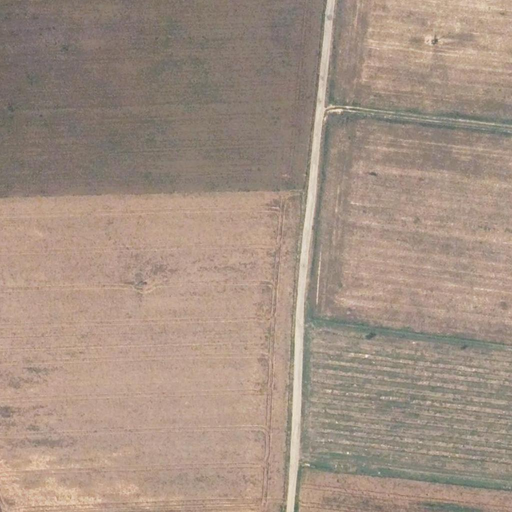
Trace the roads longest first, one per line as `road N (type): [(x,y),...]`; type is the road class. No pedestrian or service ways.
road 1 (track): [(330,0),(288,511)]
road 2 (track): [(319,106),(511,128)]
